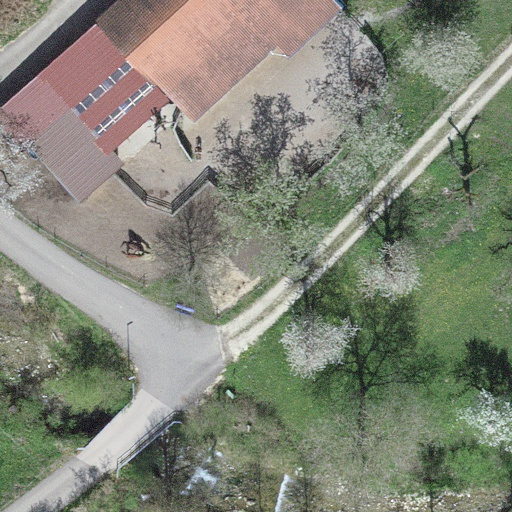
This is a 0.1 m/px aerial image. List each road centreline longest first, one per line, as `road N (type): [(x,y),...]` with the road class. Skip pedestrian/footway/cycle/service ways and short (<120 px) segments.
road 1 (track): [(177,379),(248,327),(511,60)]
road 2 (residential): [(0,237),(177,379)]
road 3 (residential): [(34,511),(101,459),(177,379)]
